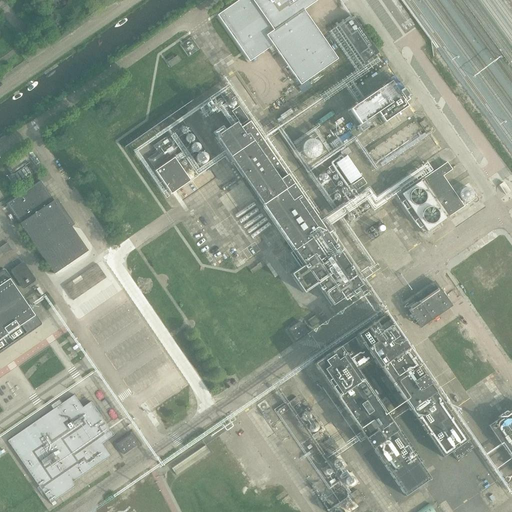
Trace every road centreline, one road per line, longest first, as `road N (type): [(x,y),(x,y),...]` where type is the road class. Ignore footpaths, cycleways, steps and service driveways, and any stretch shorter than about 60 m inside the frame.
road 1 (unknown): [(391,511),(289,358)]
road 2 (residential): [(0,88),(129,0)]
